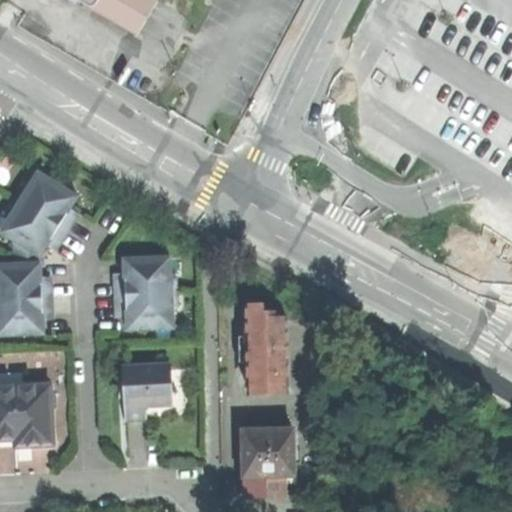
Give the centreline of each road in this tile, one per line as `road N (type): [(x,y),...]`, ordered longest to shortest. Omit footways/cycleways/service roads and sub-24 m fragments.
road 1 (primary): [(511,351),(14,71)]
road 2 (residential): [(0,490),(176,480),(206,511)]
